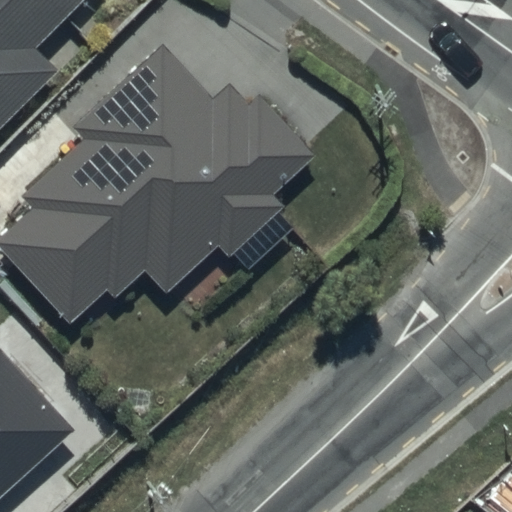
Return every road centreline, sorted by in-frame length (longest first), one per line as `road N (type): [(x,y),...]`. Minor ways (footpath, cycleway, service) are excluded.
road 1 (unclassified): [(348,425),(388,349),(511,205)]
road 2 (unclassified): [(511,328),(439,382),(348,425)]
road 3 (unclassified): [(255,511),(348,425)]
